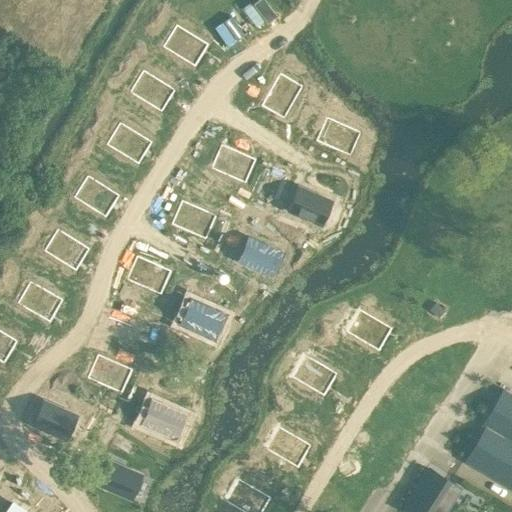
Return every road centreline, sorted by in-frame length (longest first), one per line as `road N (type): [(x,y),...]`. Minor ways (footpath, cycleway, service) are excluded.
road 1 (residential): [(127,225),(84,332),(35,371),(8,408),(5,436),(64,490)]
road 2 (residential): [(304,511),(401,361),(437,341),(505,326)]
road 3 (residential): [(306,0),(298,22),(204,104)]
road 4 (residential): [(204,104),(127,225)]
